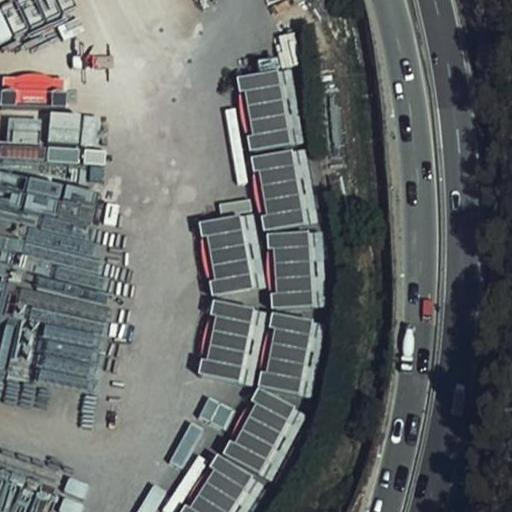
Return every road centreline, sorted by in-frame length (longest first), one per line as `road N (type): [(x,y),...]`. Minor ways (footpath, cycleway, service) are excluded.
road 1 (primary): [(384,0),(411,130),(420,238),(405,436),(384,511)]
road 2 (primary): [(425,511),(457,345),(462,187),(434,0)]
